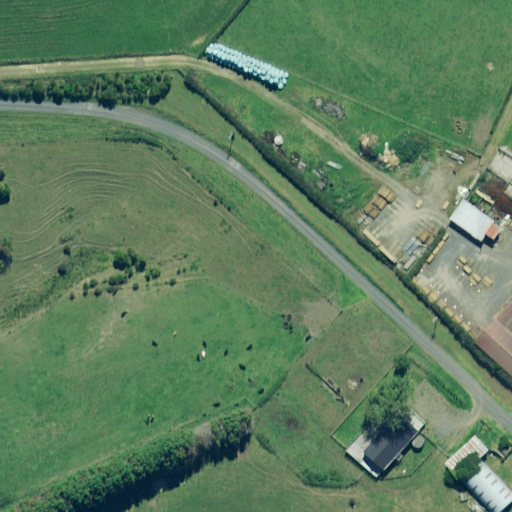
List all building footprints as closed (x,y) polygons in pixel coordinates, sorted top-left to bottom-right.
[(503,229),(464,201),(451,220),(481,242),(486,234),(495,241),(503,229)] [(511,302),(475,342),(511,376),(511,302)] [(398,414),(363,452),(384,471),(410,442),(418,450),(425,443),(417,435),(419,433),(398,414)] [(489,451),(475,437),(445,465),(459,480),(489,451)] [(501,511),(511,502),(511,494),(485,465),(465,484),(490,511),(501,511)]
